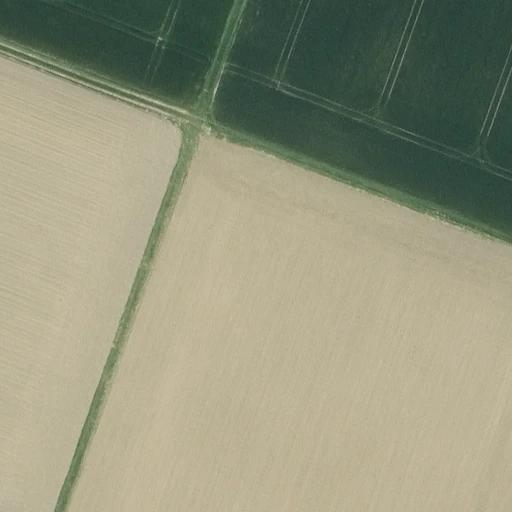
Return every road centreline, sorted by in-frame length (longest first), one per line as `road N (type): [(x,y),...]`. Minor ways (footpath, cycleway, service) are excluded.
road 1 (track): [(511,247),(0,49)]
road 2 (track): [(77,511),(195,122)]
road 3 (track): [(239,0),(195,122)]
